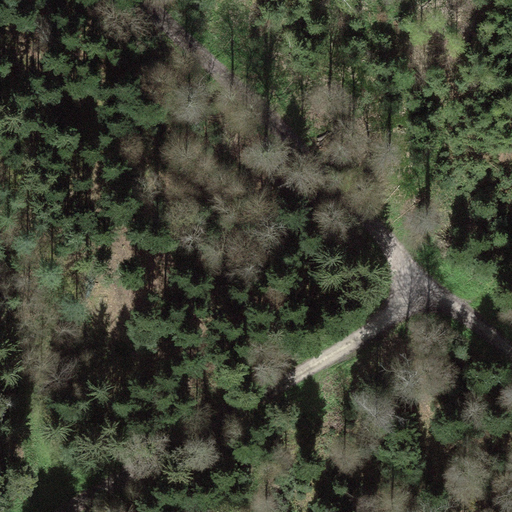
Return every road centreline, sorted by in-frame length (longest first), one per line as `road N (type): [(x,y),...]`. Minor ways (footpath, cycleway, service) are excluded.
road 1 (track): [(94,511),(360,342),(427,281)]
road 2 (track): [(427,281),(145,0)]
